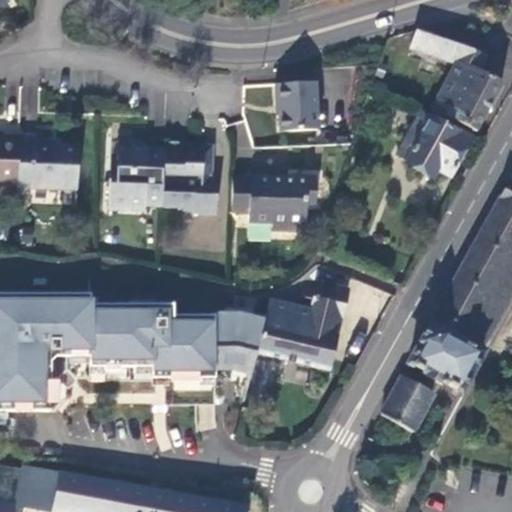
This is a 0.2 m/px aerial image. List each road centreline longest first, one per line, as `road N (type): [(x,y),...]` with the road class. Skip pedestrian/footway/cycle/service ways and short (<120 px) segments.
road 1 (tertiary): [(317,467),(511,138)]
road 2 (secondary): [(431,0),(258,45),(179,35),(116,0)]
road 3 (residential): [(42,56),(94,58),(220,90)]
